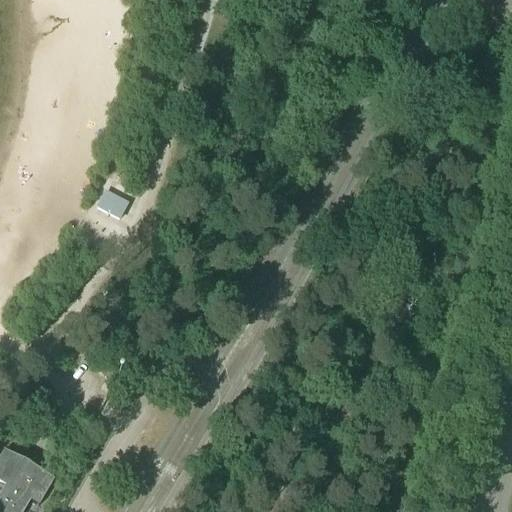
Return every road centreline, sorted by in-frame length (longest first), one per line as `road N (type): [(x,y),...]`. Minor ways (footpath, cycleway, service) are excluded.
road 1 (unknown): [(387,511),(470,214),(506,41),(501,0)]
road 2 (unclassified): [(439,511),(511,228)]
